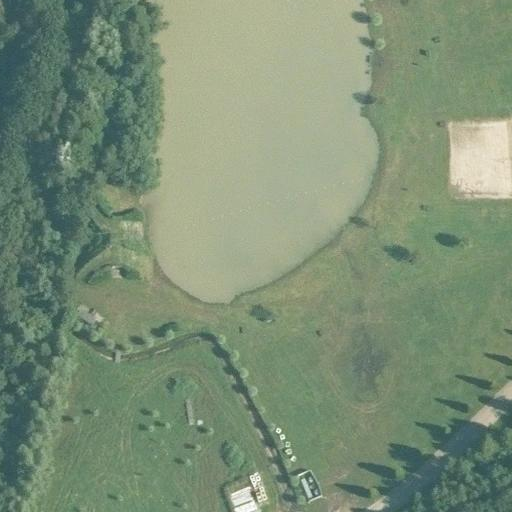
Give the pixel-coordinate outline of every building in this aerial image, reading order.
[(511,50),(495,17),(450,40),(468,74),(511,51),(511,50)] [(456,235),(476,226),(461,189),(440,198),(456,235)] [(463,319),(465,362),(490,361),(489,318),(463,319)] [(181,389),(195,395),(209,364),(195,358),(181,389)] [(67,382),(75,394),(106,376),(99,364),(67,382)] [(213,393),(200,425),(214,431),(227,399),(213,393)] [(58,420),(63,434),(96,422),(91,407),(58,420)] [(230,431),(221,462),(234,466),(243,435),(230,431)]
